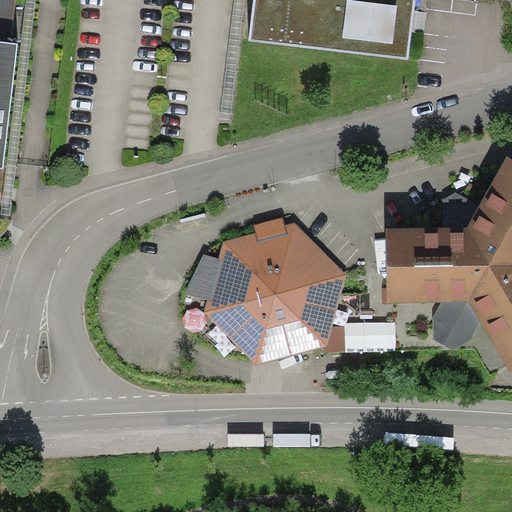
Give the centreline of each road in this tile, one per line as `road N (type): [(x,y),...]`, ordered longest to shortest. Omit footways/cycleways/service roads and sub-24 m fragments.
road 1 (tertiary): [(78,417),(324,409),(511,417)]
road 2 (residential): [(511,98),(197,184),(102,220)]
road 3 (residential): [(102,220),(70,235),(24,304),(0,420)]
road 4 (unclassified): [(78,417),(73,272),(102,220)]
